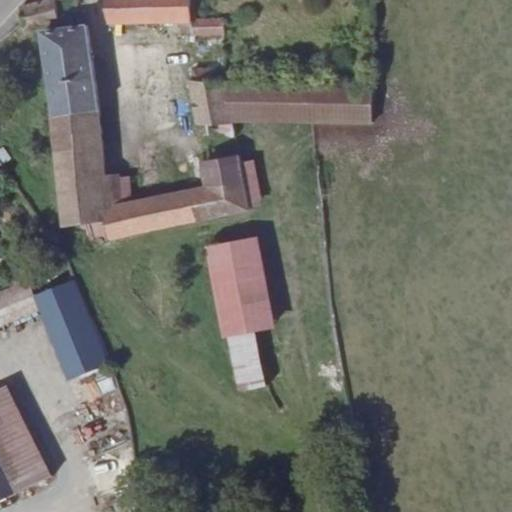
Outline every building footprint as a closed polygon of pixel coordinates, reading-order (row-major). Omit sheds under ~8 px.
[(57,0),(47,0),(21,7),(26,29),(60,20),(57,0)] [(192,33),(193,20),(192,0),(106,0),(110,24),(182,22),(182,34),(192,33)] [(225,34),(226,19),(193,20),(192,33),(192,35),(225,34)] [(123,207),(120,176),(107,178),(100,113),(86,27),(45,33),(57,115),(56,115),(68,225),(109,220),(110,239),(251,209),(250,202),(242,164),(241,156),(205,162),(210,188),(123,207)] [(216,124),(236,122),(237,131),(251,129),(250,121),(244,79),(238,79),(236,69),(211,70),(211,80),(209,83),(216,124)] [(334,121),(331,80),(244,79),(250,121),(334,121)] [(253,162),(242,164),(250,202),(260,200),(253,162)] [(256,329),(274,326),(257,240),(213,248),(230,335),(256,329)] [(0,326),(40,310),(29,282),(0,293),(0,326)] [(110,363),(77,283),(41,297),(73,378),(110,363)] [(241,390),(268,385),(256,329),(230,335),(241,390)] [(0,461),(17,496),(53,477),(9,386),(0,390),(0,461)] [(0,499),(17,496),(0,461),(0,499)]
